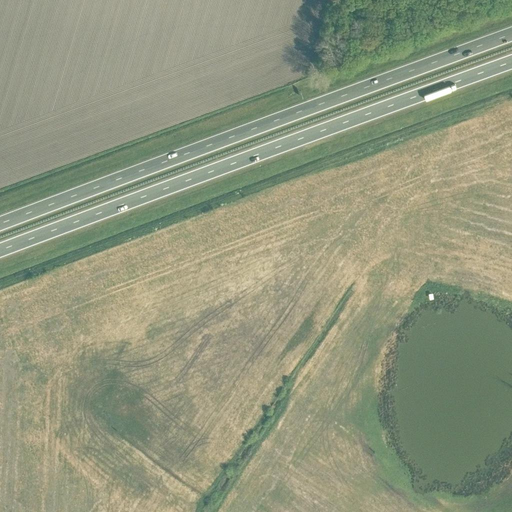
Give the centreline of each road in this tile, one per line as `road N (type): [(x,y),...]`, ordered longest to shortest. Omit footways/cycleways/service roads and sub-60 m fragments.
road 1 (trunk): [(511,33),(0,223)]
road 2 (trunk): [(0,249),(511,61)]
